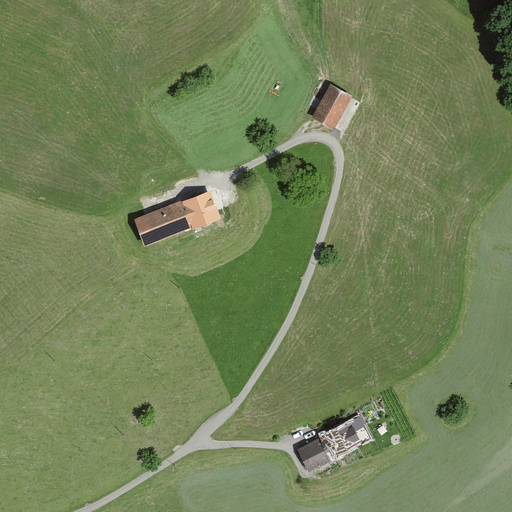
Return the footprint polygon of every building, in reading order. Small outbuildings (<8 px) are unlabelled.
[(314,117),(330,126),(347,96),(330,87),(314,117)] [(216,204),(211,190),(182,202),(190,221),(215,211),(212,205),(216,204)] [(191,223),(190,221),(182,202),(165,208),(134,220),(142,242),(191,223)] [(358,417),(328,433),(337,450),(367,435),(358,417)] [(314,466),(332,457),(339,453),(337,450),(328,433),(297,449),(307,469),(314,466)]
